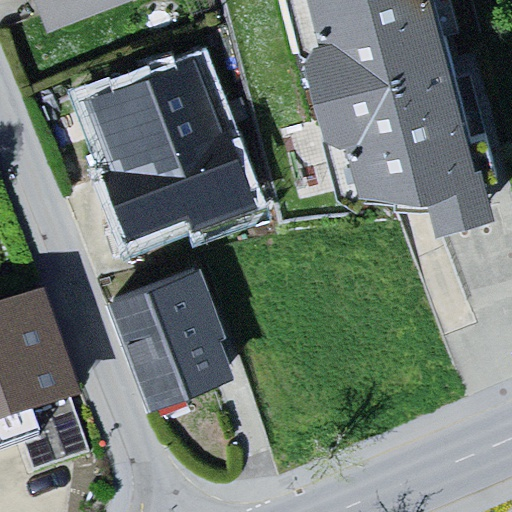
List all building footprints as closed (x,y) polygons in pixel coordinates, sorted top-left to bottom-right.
[(40,0),(53,33),(143,0),(40,0)] [(477,216),(418,0),(302,0),(356,197),(416,195),(421,231),(477,216)] [(216,37),(85,86),(144,244),(275,196),(216,37)] [(206,259),(113,292),(152,400),(245,367),(206,259)] [(56,293),(0,310),(0,424),(89,397),(56,293)]
